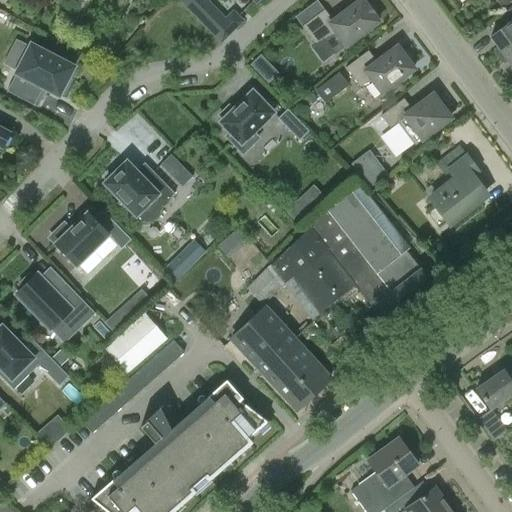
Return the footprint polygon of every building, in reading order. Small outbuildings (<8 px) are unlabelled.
[(205,0),(193,11),(203,22),(215,11),(205,0)] [(332,4),(309,21),(336,57),(347,49),(345,47),(378,22),(374,17),(374,14),(374,10),(371,7),(368,6),(365,5),(361,0),(340,15),(332,4)] [(226,19),(224,21),(233,30),(235,28),(241,21),(233,13),(226,19)] [(494,59),(511,46),(511,22),(504,28),(488,40),(494,48),(491,51),(492,54),(494,59)] [(16,73),(6,93),(33,107),(43,87),(47,89),(59,95),(60,93),(63,94),(71,80),(68,78),(74,67),(31,44),(30,46),(17,71),(16,73)] [(511,72),(511,71),(511,46),(494,59),(497,62),(500,66),(502,67),(506,63),(511,72)] [(367,52),(345,68),(359,87),(371,81),(381,94),(413,70),(409,65),(410,61),(409,58),(407,55),(404,53),(400,53),(396,47),(376,63),(367,52)] [(261,52),(250,62),(268,80),(279,71),(261,52)] [(315,91),(325,104),(348,86),(339,73),(315,91)] [(225,136),(243,155),(244,154),(243,153),(257,139),(252,134),(273,114),(252,92),(232,111),(228,107),(218,116),(222,120),(219,123),(229,134),(227,136),(226,135),(225,136)] [(407,128),(418,143),(450,119),(432,95),(411,111),(403,99),(380,116),(395,135),(407,128)] [(299,141),(309,132),(287,110),(278,119),(294,136),(299,141)] [(0,147),(2,149),(9,135),(0,129),(0,147)] [(369,148),(351,161),(369,185),(387,171),(369,148)] [(436,165),(450,183),(427,200),(445,223),(483,194),(469,175),(475,171),(458,148),(436,165)] [(171,155),(161,165),(182,187),(193,177),(171,155)] [(165,204),(174,195),(153,173),(144,181),(126,163),(123,166),(120,163),(110,173),(113,176),(104,184),(143,224),(145,222),(146,224),(161,209),(160,208),(164,204),(165,204)] [(313,183),(285,209),(297,220),(325,194),(313,183)] [(359,186),(326,212),(378,278),(384,273),(397,289),(385,298),(397,315),(433,288),(400,246),(403,243),(359,186)] [(385,324),(397,315),(385,298),(397,289),(384,273),(378,278),(326,212),(272,265),(286,284),(294,278),(336,332),(315,349),(335,374),(390,331),(385,324)] [(54,245),(76,267),(108,236),(121,250),(130,241),(109,219),(100,227),(87,214),(70,230),(64,224),(51,236),(57,243),(54,245)] [(237,227),(219,243),(228,257),(247,240),(237,227)] [(194,237),(164,267),(175,280),(206,250),(194,237)] [(282,286),(266,270),(246,290),(262,306),(282,286)] [(34,278),(30,274),(18,286),(22,290),(16,296),(50,330),(58,322),(73,336),(95,315),(65,284),(55,293),(37,275),(34,278)] [(142,288),(104,321),(114,330),(150,296),(142,288)] [(297,410),(330,380),(266,309),(232,340),(297,410)] [(128,371),(165,338),(146,316),(108,349),(128,371)] [(34,359),(2,327),(0,328),(0,369),(0,375),(14,390),(15,389),(14,388),(27,375),(23,370),(34,359)] [(81,422),(92,434),(184,353),(173,341),(81,422)] [(60,351),(51,360),(60,368),(68,360),(60,351)] [(51,360),(47,356),(38,365),(59,387),(68,378),(60,368),(51,360)] [(511,377),(509,379),(502,370),(475,389),(490,410),(511,394),(511,377)] [(227,381),(223,384),(207,398),(212,405),(119,486),(113,480),(91,499),(106,511),(169,511),(173,509),(169,504),(177,498),(181,502),(192,492),(190,489),(206,475),(209,478),(220,467),(217,463),(224,457),(228,461),(239,451),(236,447),(243,440),(247,444),(249,442),(246,439),(258,430),(254,425),(261,419),(265,423),(267,422),(240,401),(241,400),(243,399),(227,381)] [(155,444),(169,431),(160,411),(141,428),(155,444)] [(57,413),(36,432),(49,446),(71,426),(57,413)] [(379,511),(383,510),(405,494),(396,481),(417,465),(398,439),(367,461),(375,473),(350,491),(364,511),(379,511)] [(444,511),(449,509),(434,488),(413,503),(406,493),(405,494),(383,510),(384,511),(444,511)]
